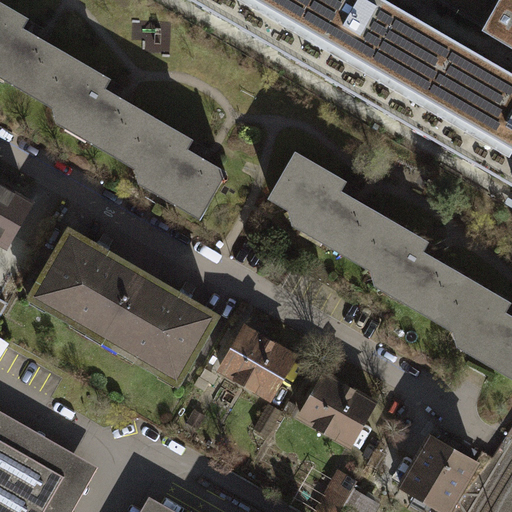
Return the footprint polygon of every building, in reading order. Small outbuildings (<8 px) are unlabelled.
[(511,74),(383,0),(190,0),(511,184),(511,74)] [(511,0),(438,0),(497,34),(505,39),(506,38),(511,27),(511,0)] [(34,25),(0,4),(0,75),(40,99),(64,57),(28,35),(34,25)] [(113,86),(64,57),(40,99),(58,109),(60,125),(120,160),(145,117),(107,95),(113,86)] [(195,146),(145,117),(120,160),(142,173),(143,188),(203,222),(229,176),(191,154),(195,146)] [(347,181),(293,149),(270,193),(291,204),(295,218),(359,255),(384,213),(343,189),(347,181)] [(0,182),(0,244),(5,247),(31,199),(0,182)] [(430,240),(384,213),(359,255),(371,262),(378,281),(440,318),(467,272),(426,248),(430,240)] [(96,346),(142,268),(69,224),(22,303),(96,346)] [(170,389),(216,312),(142,268),(96,346),(170,389)] [(511,302),(511,298),(467,272),(440,318),(456,327),(461,344),(511,374),(511,310),(509,309),(511,302)] [(243,327),(216,373),(267,403),(293,357),(243,327)] [(323,374),(296,420),(346,449),(373,403),(323,374)] [(276,422),(263,414),(249,439),(262,446),(276,422)] [(65,511),(89,471),(0,420),(0,438),(68,477),(47,511),(65,511)] [(201,426),(191,421),(184,432),(194,438),(201,426)] [(425,430),(392,486),(436,511),(438,511),(471,456),(425,430)] [(0,511),(47,511),(68,477),(0,438),(0,511)] [(309,507),(318,511),(336,511),(354,483),(358,476),(335,463),(309,507)] [(369,511),(379,497),(354,483),(336,511),(369,511)] [(164,511),(142,499),(135,511),(164,511)]
